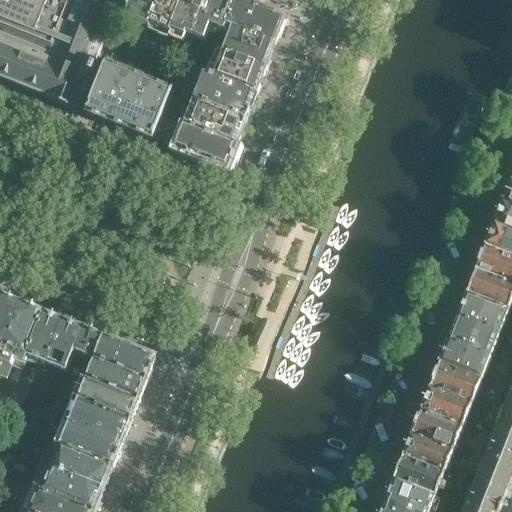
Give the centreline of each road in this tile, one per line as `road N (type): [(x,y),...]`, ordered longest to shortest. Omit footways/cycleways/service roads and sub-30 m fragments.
road 1 (residential): [(367,511),(511,141)]
road 2 (primary): [(209,347),(344,14)]
road 3 (residential): [(0,264),(209,347)]
road 4 (primary): [(145,511),(209,347)]
